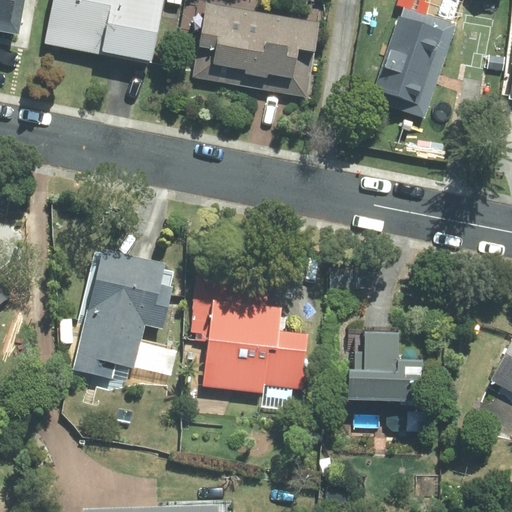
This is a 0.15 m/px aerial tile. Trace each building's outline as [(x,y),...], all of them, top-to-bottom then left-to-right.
[(0,0),(0,34),(16,38),(22,0),(0,0)] [(161,0),(52,0),(44,44),(149,64),(161,0)] [(317,22),(206,4),(194,76),(305,94),(317,22)] [(400,8),(373,91),(427,109),(455,26),(400,8)] [(156,282),(161,262),(99,248),(71,369),(128,382),(141,325),(159,329),(169,285),(156,282)] [(0,283),(0,303),(10,295),(0,283)] [(204,340),(199,386),(261,392),(262,384),(304,389),(305,372),(301,372),(305,333),(275,330),(277,306),(193,297),(189,339),(204,340)] [(511,327),(486,378),(511,391),(511,327)] [(343,369),(342,398),(416,400),(417,359),(393,358),(394,331),(361,330),(360,351),(350,351),(350,369),(343,369)] [(212,511),(212,503),(80,507),(79,511),(212,511)]
